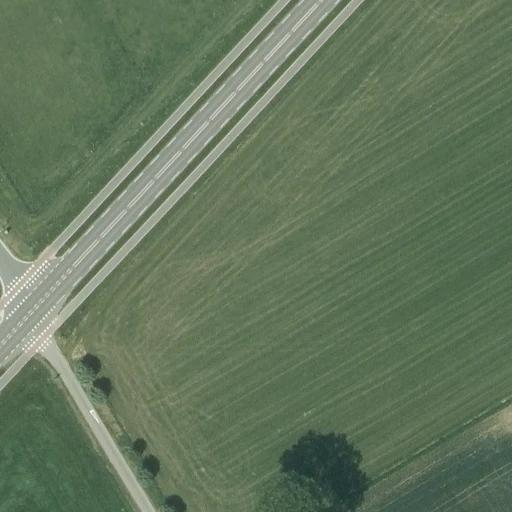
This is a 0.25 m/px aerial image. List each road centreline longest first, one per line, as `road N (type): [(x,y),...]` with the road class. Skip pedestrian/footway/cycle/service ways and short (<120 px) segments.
road 1 (primary): [(28,311),(323,0)]
road 2 (unclassified): [(146,511),(28,311)]
